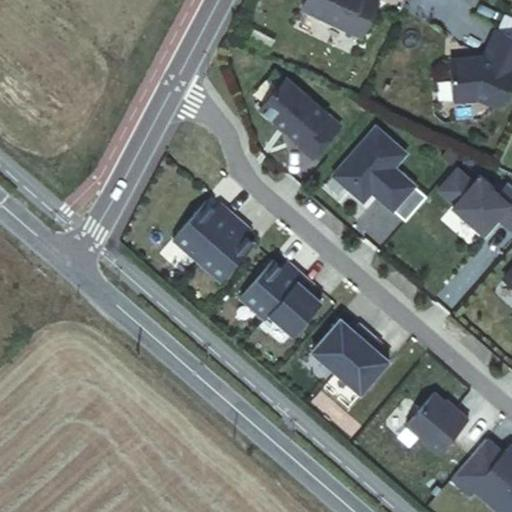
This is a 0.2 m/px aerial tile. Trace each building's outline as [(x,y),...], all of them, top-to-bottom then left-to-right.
[(303,0),(298,11),(357,39),(374,1),(372,0),(303,0)] [(511,38),(494,30),(479,62),(470,63),(470,59),(445,62),(450,102),(474,98),(493,107),(500,105),(511,79),(511,38)] [(326,116),(284,80),(258,110),(299,145),(297,147),(311,158),(334,131),(322,120),(326,116)] [(373,128),(331,177),(361,203),(370,192),(391,210),(412,186),(391,167),(403,154),(373,128)] [(472,184),(456,169),(424,206),(440,220),(439,222),(469,249),(484,233),(500,247),(511,233),(511,193),(504,186),(497,195),(477,178),(472,184)] [(171,239),(196,260),(234,216),(223,206),(217,212),(204,201),(171,239)] [(234,216),(196,260),(220,281),(253,244),(240,232),(245,226),(234,216)] [(267,314),(301,275),(290,265),(284,271),(272,260),(239,298),(263,319),(268,314),(267,314)] [(511,266),(502,279),(511,288),(511,266)] [(312,285),(301,275),(267,314),(268,314),(291,335),(320,302),(307,291),(312,285)] [(310,351),(334,372),(368,333),(357,323),(351,329),(338,318),(310,351)] [(368,333),(334,372),(358,393),(387,360),(374,349),(379,343),(368,333)] [(402,424),(435,453),(465,419),(452,408),(450,410),(430,392),(402,424)] [(500,453),(483,439),(449,478),(466,493),(470,488),(498,511),(511,511),(511,450),(509,454),(504,449),(500,453)]
